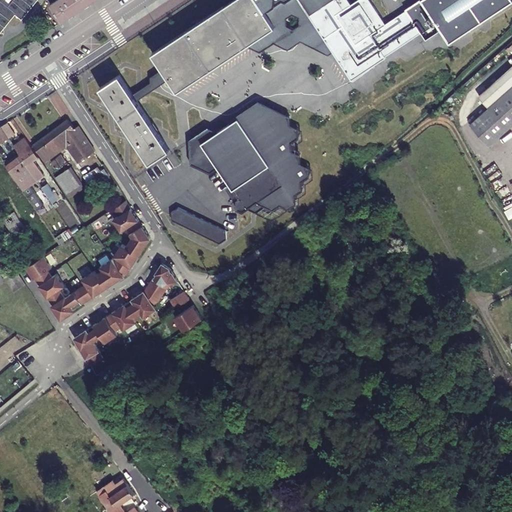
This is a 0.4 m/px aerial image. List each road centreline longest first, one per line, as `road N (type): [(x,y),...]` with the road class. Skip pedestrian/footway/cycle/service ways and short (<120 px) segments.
road 1 (residential): [(163,240),(133,275),(70,318),(44,384),(0,422)]
road 2 (residential): [(42,57),(163,240)]
road 3 (unknown): [(52,370),(88,407),(158,511)]
road 4 (unknown): [(432,110),(456,137),(511,240)]
